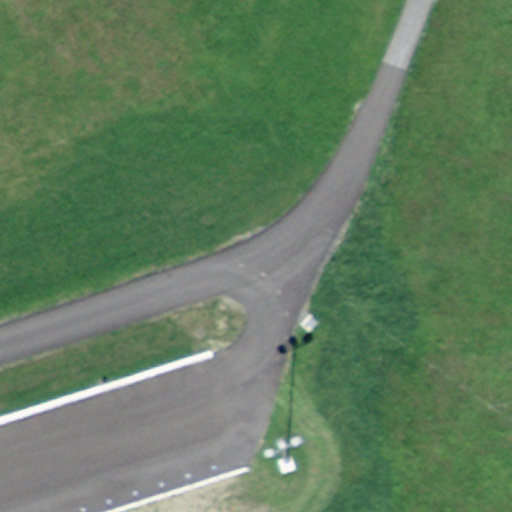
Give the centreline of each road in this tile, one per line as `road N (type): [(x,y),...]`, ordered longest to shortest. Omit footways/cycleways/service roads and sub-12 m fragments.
road 1 (track): [(420,0),(361,146),(266,263),(218,278)]
road 2 (track): [(0,345),(218,278)]
